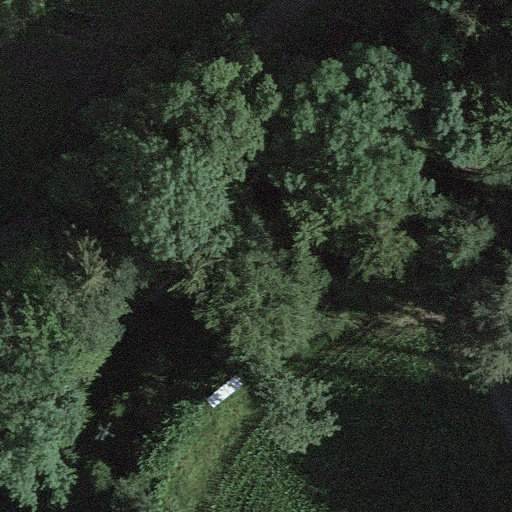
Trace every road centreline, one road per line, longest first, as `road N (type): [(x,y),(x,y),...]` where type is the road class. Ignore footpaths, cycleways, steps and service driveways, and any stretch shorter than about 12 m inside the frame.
road 1 (track): [(403,0),(465,275),(511,428)]
road 2 (residential): [(301,0),(29,239),(0,255)]
